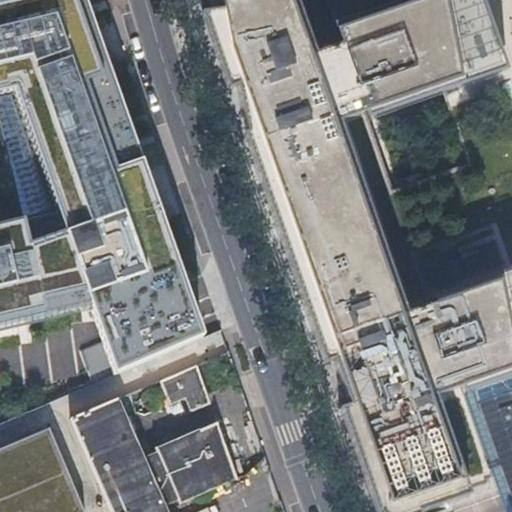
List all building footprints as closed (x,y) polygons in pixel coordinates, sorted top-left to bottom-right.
[(82,0),(0,0),(0,325),(89,305),(116,373),(202,337),(136,175),(145,170),(82,0)] [(226,0),(244,73),(385,511),(436,511),(473,500),(439,400),(511,375),(511,270),(404,306),(344,127),(507,70),(481,0),(402,0),(308,33),(296,0),(226,0)] [(211,403),(196,366),(157,382),(168,406),(185,398),(191,412),(211,403)] [(504,490),(511,510),(511,375),(439,400),(473,500),(504,490)] [(165,511),(115,399),(70,419),(110,511),(165,511)] [(155,450),(178,505),(181,504),(180,502),(235,479),(235,480),(238,479),(218,423),(155,450)] [(81,511),(47,430),(0,449),(0,511),(81,511)]
